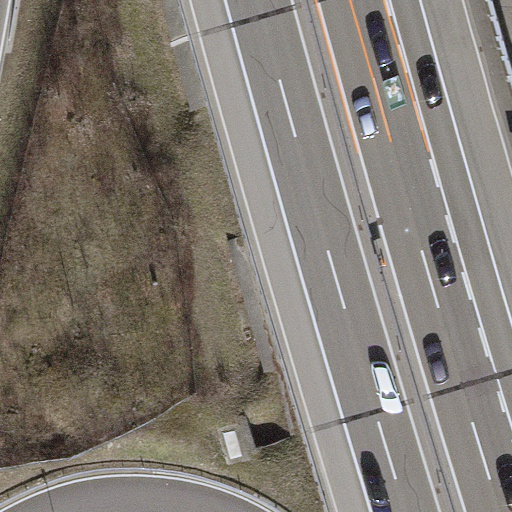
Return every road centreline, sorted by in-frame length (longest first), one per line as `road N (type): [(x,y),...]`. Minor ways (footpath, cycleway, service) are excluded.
road 1 (motorway): [(263,0),(407,511)]
road 2 (motorway): [(506,511),(370,61)]
